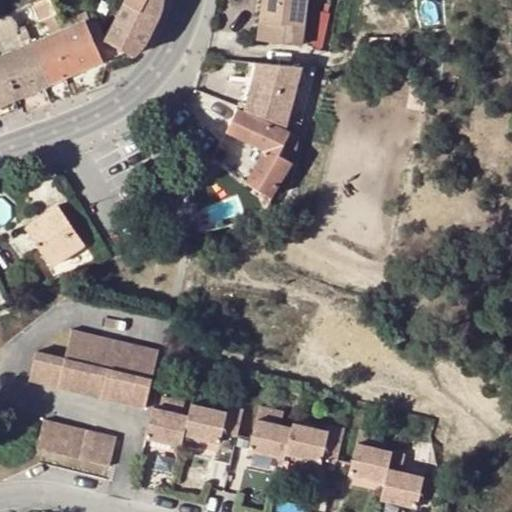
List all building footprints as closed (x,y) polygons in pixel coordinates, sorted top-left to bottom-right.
[(23,29),(58,15),(50,0),(38,0),(25,5),(11,12),(18,31),(23,29)] [(125,0),(122,7),(106,39),(121,47),(133,54),(145,45),(155,23),(163,7),(162,0),(125,0)] [(301,43),(305,0),(263,0),(260,38),(301,43)] [(11,12),(0,16),(0,38),(18,31),(11,12)] [(86,20),(65,29),(52,34),(69,75),(103,60),(125,50),(121,47),(106,39),(97,17),(95,14),(86,20)] [(69,75),(52,34),(29,44),(40,71),(45,84),(67,75),(69,75)] [(0,56),(0,104),(45,84),(40,71),(29,44),(0,56)] [(239,105),(250,109),(261,61),(249,60),(239,105)] [(257,112),(289,125),(305,64),(302,64),(267,61),(261,61),(250,109),(257,112)] [(278,159),(290,132),(239,108),(228,131),(264,151),(247,183),(266,200),(292,167),(278,159)] [(278,159),(292,167),(300,136),(290,132),(278,159)] [(68,255),(85,243),(59,204),(27,227),(52,265),(68,255)] [(68,255),(76,268),(96,260),(91,251),(85,243),(68,255)] [(91,251),(96,260),(109,255),(112,254),(105,243),(91,251)] [(59,354),(35,349),(29,378),(144,406),(158,348),(66,325),(59,354)] [(157,411),(152,411),(146,436),(181,443),(184,432),(187,419),(182,417),(184,406),(161,400),(157,411)] [(191,403),(187,419),(184,432),(220,441),(224,427),(238,429),(243,404),(230,401),(227,411),(191,403)] [(259,404),(249,449),(285,457),(285,453),(292,425),(281,424),(284,411),(259,404)] [(44,417),(37,448),(113,465),(120,435),(44,417)] [(293,420),(292,425),(285,453),(322,461),(322,456),(337,460),(344,428),(330,425),(329,430),(293,420)] [(384,435),(359,429),(350,473),(385,481),(388,467),(392,451),(381,449),(384,435)] [(385,481),(382,498),(418,506),(424,476),(388,467),(385,481)]
